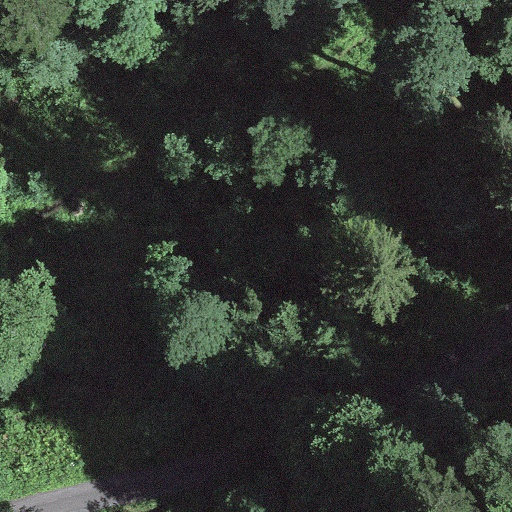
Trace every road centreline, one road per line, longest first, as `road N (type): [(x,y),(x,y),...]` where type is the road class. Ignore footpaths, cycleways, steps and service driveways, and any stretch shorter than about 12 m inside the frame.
road 1 (track): [(35,511),(360,420),(427,390),(511,323)]
road 2 (track): [(0,239),(413,0)]
